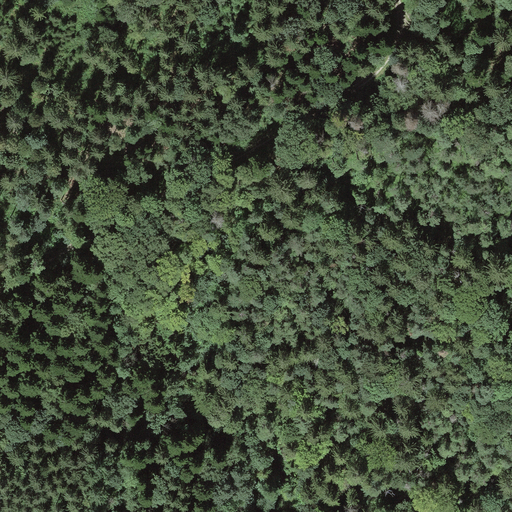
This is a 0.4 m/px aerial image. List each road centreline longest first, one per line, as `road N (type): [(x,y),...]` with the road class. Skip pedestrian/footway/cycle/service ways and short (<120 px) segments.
road 1 (track): [(0,286),(376,73),(400,22),(395,0)]
road 2 (track): [(400,22),(456,80),(511,106)]
